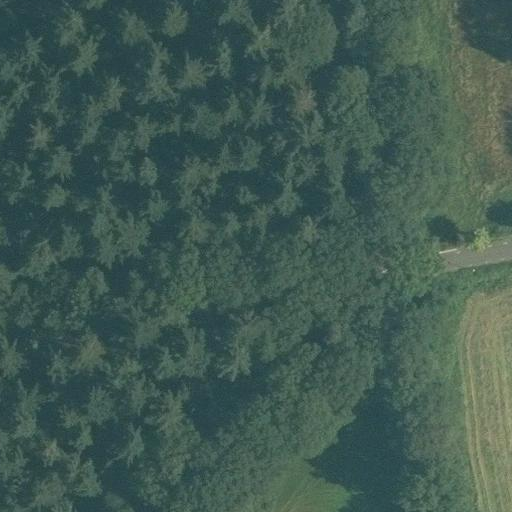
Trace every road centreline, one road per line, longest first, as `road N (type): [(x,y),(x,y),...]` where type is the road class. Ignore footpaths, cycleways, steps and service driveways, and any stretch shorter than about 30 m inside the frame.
road 1 (tertiary): [(163,511),(364,289),(403,271),(511,248)]
road 2 (track): [(329,0),(385,278)]
